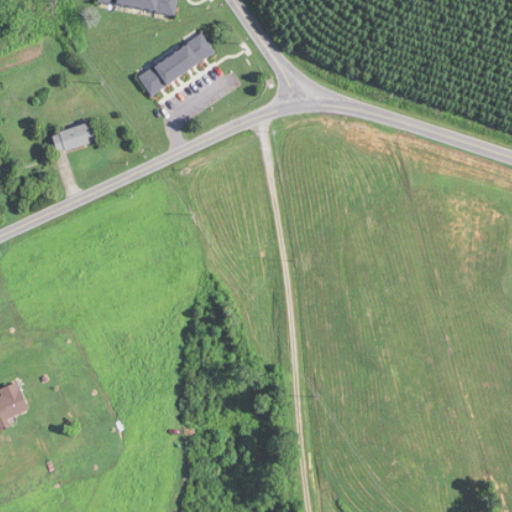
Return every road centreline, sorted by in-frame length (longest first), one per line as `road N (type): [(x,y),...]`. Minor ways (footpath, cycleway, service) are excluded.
road 1 (tertiary): [(0,234),(258,115),(303,102)]
road 2 (tertiary): [(303,102),(358,106),(511,156)]
road 3 (residential): [(303,102),(236,0)]
